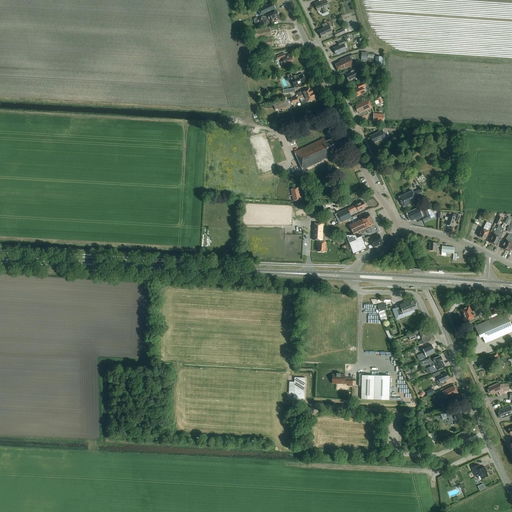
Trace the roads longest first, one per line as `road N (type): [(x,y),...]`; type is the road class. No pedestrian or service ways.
road 1 (secondary): [(297,273),(0,259)]
road 2 (track): [(490,447),(428,471),(309,464)]
road 3 (secondary): [(349,278),(487,288)]
road 4 (secondary): [(488,281),(350,273)]
road 5 (tertiary): [(349,278),(360,291),(415,294),(450,347)]
road 6 (tertiary): [(450,347),(401,234)]
